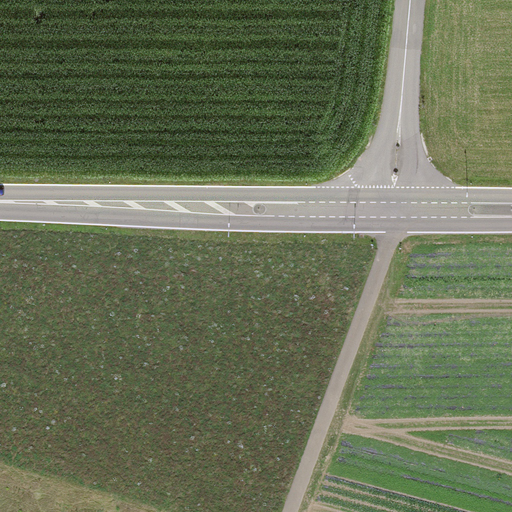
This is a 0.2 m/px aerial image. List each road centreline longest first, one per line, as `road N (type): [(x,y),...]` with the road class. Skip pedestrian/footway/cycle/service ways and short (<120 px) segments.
road 1 (secondary): [(0,197),(395,206)]
road 2 (track): [(287,511),(395,206)]
road 3 (unclassified): [(406,0),(395,206)]
